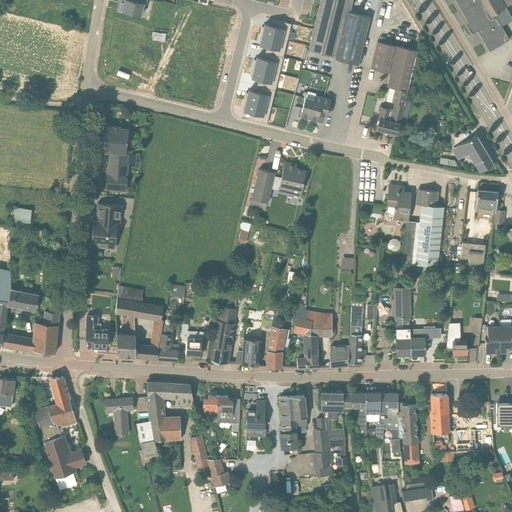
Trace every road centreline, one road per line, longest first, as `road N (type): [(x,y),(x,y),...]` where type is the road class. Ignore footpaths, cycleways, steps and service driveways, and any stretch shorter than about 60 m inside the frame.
road 1 (residential): [(511,373),(253,377),(65,365)]
road 2 (residential): [(499,181),(221,122)]
road 3 (residential): [(65,365),(85,89)]
road 4 (primary): [(419,0),(511,161)]
road 5 (primary): [(511,138),(422,0)]
road 6 (residential): [(117,511),(65,365)]
road 7 (residential): [(221,122),(85,89)]
